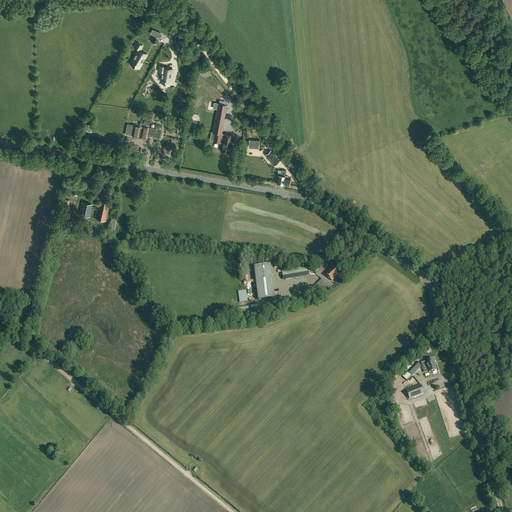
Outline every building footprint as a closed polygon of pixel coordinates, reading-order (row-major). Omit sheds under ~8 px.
[(136,64),(140,66),(142,62),(144,59),(147,54),(140,50),(142,45),(137,42),(134,47),(138,49),(135,54),(136,54),(134,57),(133,57),(131,61),(135,63),(135,64),(136,64)] [(149,56),(145,79),(151,80),(155,57),(149,56)] [(158,71),(162,72),(161,79),(165,80),(166,81),(166,80),(170,81),(171,73),(172,73),(173,69),(165,67),(165,66),(159,65),(158,71)] [(212,132),(215,133),(215,134),(213,142),(222,143),(222,144),(221,151),(229,152),(232,136),(222,134),(222,130),(224,122),(215,120),(212,132)] [(140,122),(139,127),(135,126),(127,124),(126,131),(133,132),(133,136),(138,137),(138,135),(140,135),(141,130),(143,130),(143,127),(143,126),(144,123),(140,122)] [(141,130),(140,135),(142,135),(142,136),(147,137),(147,133),(151,134),(151,132),(155,132),(156,129),(149,127),(143,126),(143,127),(143,130),(141,130)] [(271,151),(265,155),(274,165),(279,161),(271,151)] [(278,175),(277,183),(289,185),(290,178),(288,177),(288,176),(285,176),(286,170),(282,170),(281,175),(278,175)] [(70,200),(64,199),(62,211),(67,212),(70,200)] [(109,203),(99,201),(95,218),(106,220),(109,203)] [(93,204),(82,202),(79,215),(90,217),(93,204)] [(274,298),(270,264),(254,266),(258,300),(274,298)] [(329,270),(325,273),(332,281),(341,273),(334,265),(331,268),(331,269),(329,270)] [(427,364),(426,364),(428,372),(436,370),(433,358),(426,360),(427,364)] [(420,367),(418,364),(416,362),(413,365),(410,362),(400,373),(406,379),(411,375),(412,376),(420,367)] [(424,394),(421,385),(406,390),(409,399),(424,394)]
